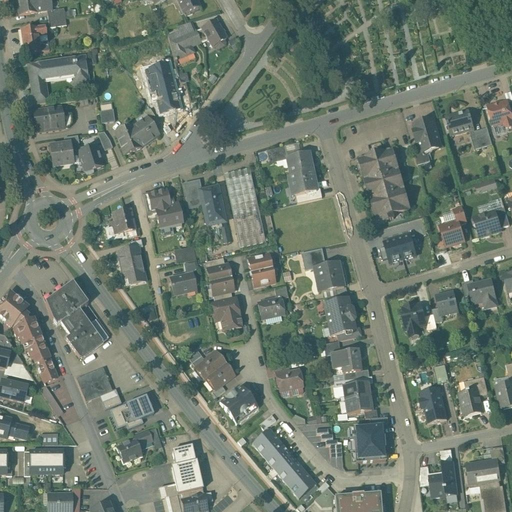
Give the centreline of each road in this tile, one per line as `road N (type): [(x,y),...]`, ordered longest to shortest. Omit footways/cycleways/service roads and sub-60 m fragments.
road 1 (secondary): [(276,511),(58,238)]
road 2 (residential): [(3,267),(40,306),(122,511)]
road 3 (residential): [(246,357),(292,434),(333,475),(409,472)]
road 4 (residential): [(322,121),(511,66)]
road 5 (residential): [(322,121),(372,293)]
road 6 (residential): [(372,293),(408,450)]
road 7 (residential): [(372,293),(511,250)]
road 8 (secondary): [(0,62),(38,201)]
road 9 (residential): [(65,209),(197,157)]
road 10 (residential): [(197,157),(322,121)]
road 11 (residential): [(197,157),(197,125),(252,48)]
